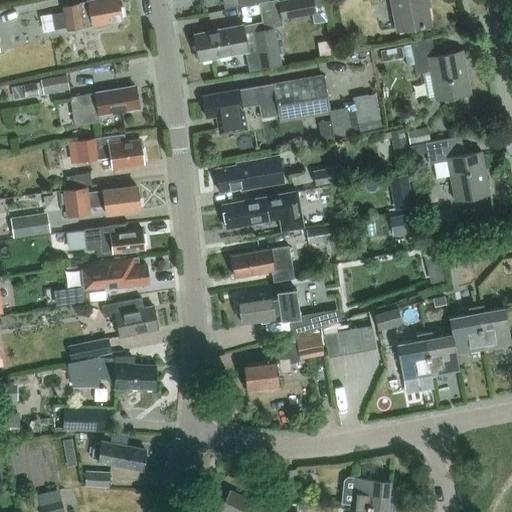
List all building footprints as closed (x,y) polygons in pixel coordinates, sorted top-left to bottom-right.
[(123,20),(119,0),(88,0),(80,2),(80,3),(63,6),(64,11),(51,13),(54,29),(66,27),(67,30),(123,20)] [(287,0),(278,2),(281,19),(315,13),(312,0),(287,0)] [(312,0),(315,13),(323,12),(320,0),(312,0)] [(391,0),(397,29),(430,23),(425,0),(391,0)] [(242,24),(223,28),(195,33),(199,59),(224,54),(257,49),(260,67),(280,64),(273,27),(243,33),(242,24)] [(434,56),(431,37),(410,41),(416,72),(430,70),(434,97),(470,91),(463,51),(434,56)] [(403,58),(401,47),(380,51),(382,62),(403,58)] [(68,88),(65,74),(41,79),(41,80),(43,93),(68,88)] [(244,126),(241,105),(258,102),(261,116),(278,114),(279,120),(330,112),(323,74),(274,82),(202,94),(206,116),(218,114),(221,130),(244,126)] [(43,93),(41,80),(23,84),(25,96),(43,93)] [(134,85),(69,97),(74,125),(101,120),(100,115),(138,108),(134,85)] [(382,126),(375,92),(352,97),(353,102),(346,104),(351,130),(359,129),(359,131),(382,126)] [(334,139),(331,120),(318,122),(321,141),(334,139)] [(430,141),(427,126),(407,130),(409,145),(430,141)] [(392,145),(405,142),(403,129),(390,131),(392,145)] [(122,134),(99,137),(74,140),(77,161),(109,157),(110,170),(120,168),(123,166),(142,164),(138,140),(124,142),(122,134)] [(463,155),(460,137),(425,143),(429,163),(433,162),(436,177),(450,175),(454,197),(489,191),(482,151),(463,155)] [(215,168),(219,191),(241,187),(241,189),(255,186),(255,185),(283,180),(279,155),(236,162),(237,164),(215,168)] [(344,179),(342,166),(314,171),(316,184),(344,179)] [(92,183),(91,172),(70,175),(71,186),(92,183)] [(410,189),(407,174),(391,177),(394,192),(410,189)] [(139,209),(135,185),(86,193),(85,189),(63,192),(66,216),(89,213),(88,208),(104,206),(105,214),(139,209)] [(221,204),(223,216),(225,227),(254,222),(257,223),(262,222),(264,220),(279,217),(281,230),(303,226),(296,190),(221,204)] [(409,213),(389,217),(392,236),(412,232),(409,213)] [(12,238),(27,236),(48,233),(46,214),(9,218),(12,238)] [(109,225),(84,228),(84,230),(86,248),(86,249),(96,248),(97,255),(112,253),(127,252),(127,250),(144,248),(142,229),(125,231),(125,230),(123,230),(123,225),(124,225),(124,223),(109,225)] [(335,239),(333,226),(305,231),(307,244),(335,239)] [(499,252),(496,238),(471,243),(474,257),(499,252)] [(471,251),(469,243),(458,245),(459,253),(471,251)] [(245,251),(245,253),(231,256),(234,274),(250,272),(250,273),(271,270),(272,279),(292,276),(288,245),(245,251)] [(426,255),(432,281),(444,278),(438,252),(426,255)] [(138,257),(81,264),(84,288),(116,284),(116,288),(131,286),(131,284),(148,282),(146,263),(139,264),(138,257)] [(296,288),(276,291),(277,297),(271,298),(270,293),(238,297),(238,300),(236,303),(237,310),(240,312),(242,323),(259,321),(262,323),(269,322),(271,319),(274,319),(273,313),(279,313),(280,321),(289,320),(300,318),(300,315),(296,288)] [(446,304),(444,295),(431,298),(433,307),(446,304)] [(140,297),(100,305),(103,316),(114,314),(118,336),(156,328),(152,305),(142,307),(140,297)] [(484,305),(477,306),(484,346),(511,341),(505,307),(485,310),(484,305)] [(453,333),(456,351),(484,346),(477,306),(469,308),(470,313),(450,316),(453,333)] [(374,314),(378,330),(402,324),(397,308),(374,314)] [(336,311),(316,315),(318,327),(338,321),(336,311)] [(373,324),(359,326),(363,350),(377,348),(373,324)] [(347,328),(351,352),(363,350),(359,326),(347,328)] [(351,352),(347,328),(335,330),(340,354),(351,352)] [(340,354),(335,330),(323,332),(327,356),(340,354)] [(423,332),(430,372),(459,367),(456,351),(453,333),(432,337),(431,331),(423,332)] [(430,372),(423,332),(415,334),(416,339),(396,343),(403,377),(430,372)] [(274,345),(276,359),(244,364),(247,388),(278,384),(276,372),(290,370),(289,358),(322,353),(319,333),(295,337),(296,342),(274,345)] [(107,337),(68,345),(71,359),(110,352),(107,337)] [(65,363),(65,364),(71,363),(75,382),(93,383),(94,377),(105,378),(105,376),(112,376),(112,388),(124,389),(124,387),(152,388),(153,365),(131,364),(131,357),(113,356),(113,357),(93,356),(93,359),(82,359),(82,362),(65,363)] [(0,384),(0,400),(14,400),(14,384),(0,384)] [(63,426),(62,429),(74,429),(103,430),(103,409),(63,408),(63,426)] [(74,436),(74,429),(62,429),(63,426),(54,426),(54,435),(74,436)] [(72,439),(62,440),(67,467),(76,465),(72,439)] [(141,469),(144,450),(113,444),(113,446),(94,442),(91,458),(111,462),(111,464),(141,469)] [(108,486),(108,472),(85,471),(84,485),(108,486)] [(291,472),(277,474),(281,498),(295,496),(291,472)] [(354,474),(354,475),(352,475),(352,476),(348,475),(344,478),(342,500),(341,500),(341,501),(351,502),(351,504),(393,508),(394,500),(388,499),(390,478),(354,474)] [(221,509),(223,511),(224,511),(266,511),(270,505),(251,496),(249,500),(230,490),(221,509)] [(64,511),(62,500),(38,506),(39,511),(64,511)]
